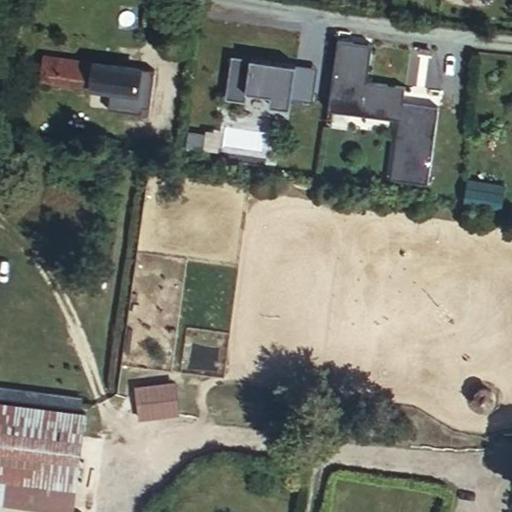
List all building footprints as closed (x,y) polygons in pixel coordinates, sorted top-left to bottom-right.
[(169,3),(168,35),(198,36),(201,8),(169,3)] [(398,121),(392,180),(429,184),(438,106),(404,102),(406,86),(369,81),(374,44),(338,40),(330,113),(398,121)] [(271,108),(293,112),(294,99),(314,102),(318,71),(231,58),(226,95),(272,102),(271,108)] [(141,95),(144,67),(31,62),(30,89),(141,95)] [(463,199),(502,207),(506,187),(467,179),(463,199)] [(502,402),(502,399),(502,395),(501,392),(499,389),(497,386),(494,384),(491,382),(488,381),(484,381),(481,381),(478,382),(475,384),(472,386),(469,389),(468,392),(467,395),(466,399),(467,402),(468,405),(469,408),(472,411),(474,413),(477,415),(481,416),(484,417),(488,416),(491,415),(494,414),(497,412),(499,409),(500,407),(501,406),(502,402)] [(135,385),(138,420),(179,417),(177,382),(135,385)] [(0,393),(0,404),(84,412),(85,402),(0,393)] [(0,506),(62,511),(80,511),(89,413),(84,412),(0,404),(0,506)]
